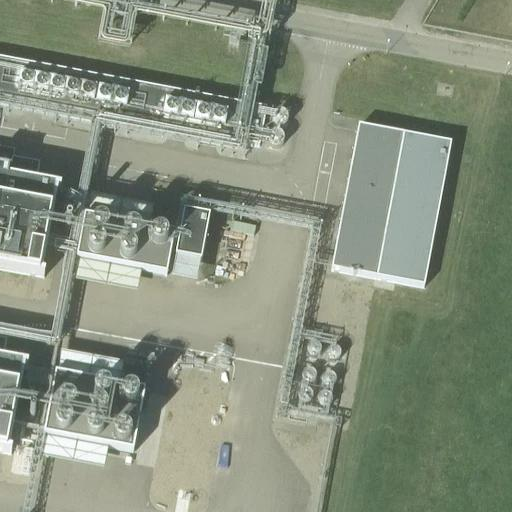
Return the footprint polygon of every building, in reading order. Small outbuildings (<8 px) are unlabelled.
[(0,100),(200,138),(207,100),(0,60),(0,100)] [(404,138),(358,129),(349,180),(331,273),(377,281),(423,290),(437,218),(450,146),(404,138)] [(0,271),(44,280),(44,276),(40,275),(55,194),(60,194),(61,191),(36,186),(39,168),(40,168),(41,166),(10,161),(10,162),(11,162),(9,173),(0,171),(0,271)] [(201,264),(209,219),(183,214),(174,258),(201,264)] [(165,278),(173,237),(85,220),(77,261),(165,278)] [(0,455),(9,457),(9,453),(5,453),(21,371),(25,372),(26,368),(0,362),(0,353),(1,347),(4,347),(5,344),(0,342),(0,455)] [(140,395),(55,378),(43,438),(129,455),(140,395)]
